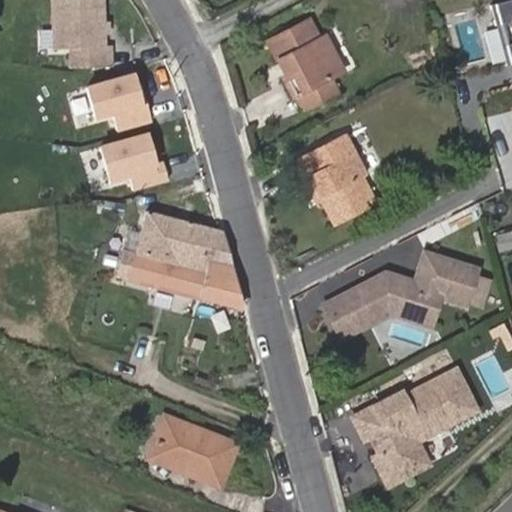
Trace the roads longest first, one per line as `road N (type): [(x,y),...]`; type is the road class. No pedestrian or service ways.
road 1 (residential): [(162,0),(217,117),(323,511)]
road 2 (track): [(0,439),(184,511)]
